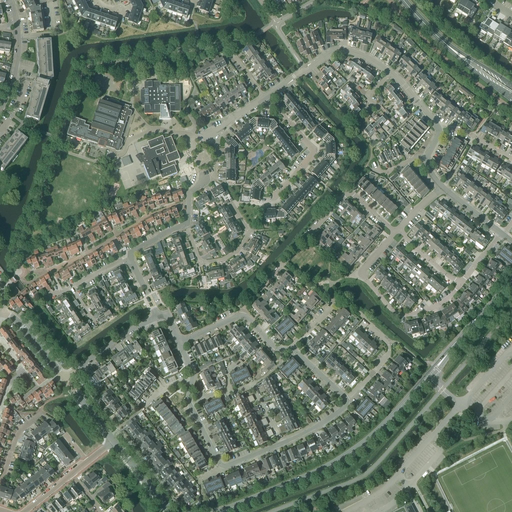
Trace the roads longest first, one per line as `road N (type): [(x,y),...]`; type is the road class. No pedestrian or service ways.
road 1 (tertiary): [(221,511),(334,463),(427,378)]
road 2 (residential): [(394,232),(363,269),(391,310),(431,308),(460,283)]
road 3 (residential): [(390,71),(338,50),(266,95)]
road 4 (residential): [(186,224),(202,263),(222,259),(247,233),(231,203)]
road 5 (residential): [(275,194),(314,151),(266,95)]
road 6 (residential): [(281,442),(251,384),(190,406)]
road 7 (tertiary): [(427,378),(511,281)]
road 8 (residential): [(309,235),(346,192),(394,232)]
